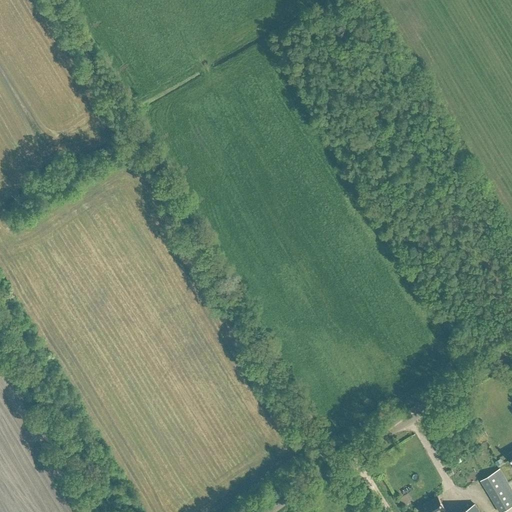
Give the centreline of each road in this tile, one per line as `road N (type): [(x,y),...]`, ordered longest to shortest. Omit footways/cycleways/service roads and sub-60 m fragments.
road 1 (track): [(50,0),(328,471)]
road 2 (unclassified): [(270,511),(511,353)]
